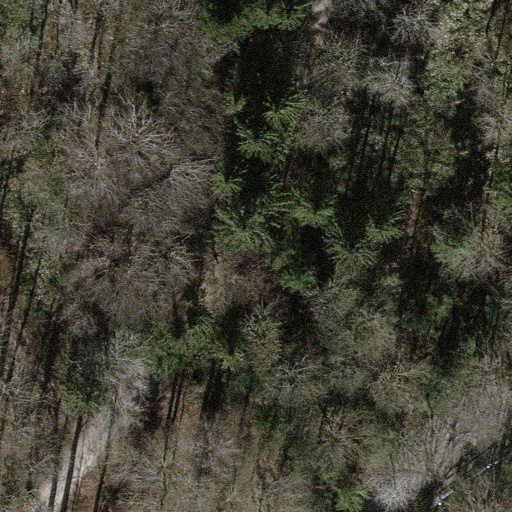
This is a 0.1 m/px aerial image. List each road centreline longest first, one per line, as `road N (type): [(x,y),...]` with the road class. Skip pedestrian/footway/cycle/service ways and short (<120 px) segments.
road 1 (track): [(20,511),(220,282),(349,0)]
road 2 (track): [(378,511),(463,414),(511,406)]
